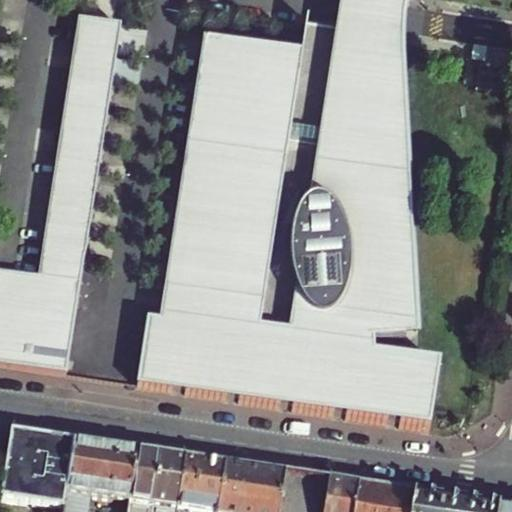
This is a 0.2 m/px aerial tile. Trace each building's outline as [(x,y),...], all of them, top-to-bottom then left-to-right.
[(404,40),(408,23),(411,2),(411,0),(340,0),(335,32),(306,28),(302,49),(332,54),(331,62),(390,71),(395,146),(400,233),(405,306),(407,343),(421,342),(403,63),(404,40)] [(77,50),(116,56),(121,29),(81,23),(77,50)] [(400,233),(395,146),(390,71),(331,62),(332,54),(302,49),(301,57),(269,52),(205,42),(162,324),(152,388),(426,431),(435,371),(369,359),(368,346),(371,346),(407,343),(405,306),(400,233)] [(74,69),(113,75),(116,56),(77,50),(74,69)] [(57,377),(66,378),(113,75),(74,69),(63,133),(95,138),(77,249),(57,377)] [(0,367),(57,377),(77,249),(95,138),(63,133),(40,281),(0,275),(0,367)] [(426,431),(152,388),(162,324),(146,322),(136,389),(429,434),(440,368),(372,357),(371,346),(368,346),(369,359),(435,371),(426,431)] [(2,502),(65,511),(75,445),(13,435),(2,502)] [(90,511),(92,500),(128,506),(136,454),(75,445),(65,511),(64,511),(90,511)] [(151,511),(160,458),(136,454),(128,506),(126,511),(151,511)] [(177,511),(185,462),(160,458),(151,511),(177,511)] [(217,511),(224,468),(185,462),(177,511),(217,511)] [(278,511),(284,477),(224,468),(217,511),(278,511)] [(324,511),(329,484),(284,477),(278,511),(324,511)] [(354,511),(358,489),(329,484),(324,511),(354,511)] [(412,511),(415,498),(358,489),(354,511),(412,511)] [(440,511),(442,502),(415,498),(412,511),(440,511)] [(498,511),(442,502),(440,511),(498,511)]
